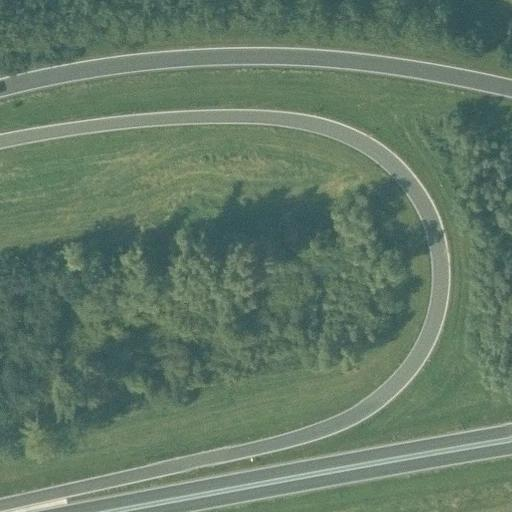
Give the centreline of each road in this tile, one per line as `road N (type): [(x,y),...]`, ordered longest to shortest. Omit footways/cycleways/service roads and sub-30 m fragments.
road 1 (trunk): [(0,143),(141,121),(275,120),(325,130),(366,148),(407,183),(427,214),(440,270),(437,309),(409,370),(349,419),(279,443),(0,505)]
road 2 (trunk): [(511,92),(395,69),(225,59),(126,66),(0,92)]
road 3 (trunk): [(118,511),(511,441)]
